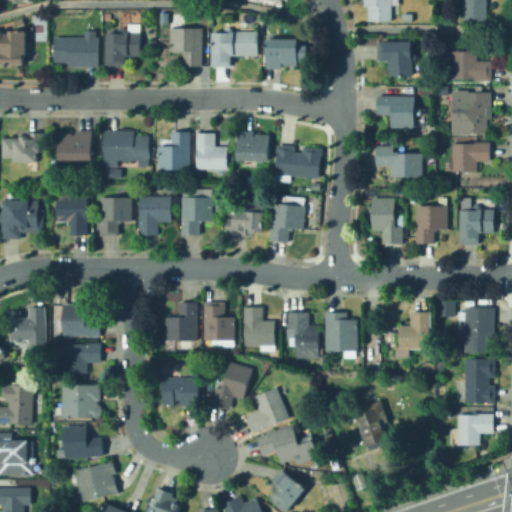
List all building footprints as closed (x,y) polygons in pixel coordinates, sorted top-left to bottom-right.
[(399,0),(399,7),(393,7),(393,21),(369,21),(369,7),(365,7),(365,0),(399,0)] [(488,0),(488,21),(464,21),(464,0),(488,0)] [(403,19),(403,11),(412,11),(412,19),(403,19)] [(25,25),(18,27),(16,21),(23,19),(25,25)] [(142,25),(141,56),(126,56),(126,68),(108,68),(108,65),(107,65),(107,33),(118,33),(118,31),(120,28),(125,28),(129,31),(129,25),(142,25)] [(204,28),(203,66),(185,66),(185,51),(171,51),(171,28),(204,28)] [(259,31),(260,55),(233,56),(234,66),(214,67),(214,32),(225,32),(225,30),(227,28),(231,28),(233,29),(233,31),(259,31)] [(26,57),(25,65),(1,66),(1,64),(0,64),(0,31),(28,31),(28,57),(26,57)] [(97,31),(97,37),(100,37),(101,67),(70,67),(70,62),(55,62),(55,38),(85,37),(85,31),(97,31)] [(308,46),(308,63),(300,63),(300,65),(286,65),(286,64),(284,64),(284,69),(267,69),(268,39),(300,39),(300,46),(308,46)] [(412,41),(412,53),(414,53),(417,56),(417,59),(414,62),(414,75),(389,76),(389,61),(378,61),(378,42),(412,41)] [(493,61),(492,80),(475,81),(475,79),(452,79),(452,51),(478,51),(478,61),(493,61)] [(434,95),(424,95),(424,87),(434,87),(434,95)] [(439,95),(438,87),(447,87),(447,94),(439,95)] [(492,93),(492,119),(487,119),(487,134),(471,134),(471,136),(455,136),(454,91),(470,91),(470,93),(492,93)] [(416,96),(415,128),(392,128),(392,115),(378,115),(379,96),(416,96)] [(94,131),(94,161),(60,160),(60,134),(73,134),(73,135),(77,135),(77,131),(94,131)] [(150,135),(150,161),(106,161),(106,131),(136,131),(136,135),(150,135)] [(255,137),(258,137),(258,134),(271,135),(270,162),(238,160),(240,131),(255,132),(255,137)] [(192,132),(191,170),(160,170),(160,146),(172,146),(173,132),(192,132)] [(47,133),(46,152),(40,152),(39,162),(31,162),(30,164),(26,164),(24,163),(15,162),(15,158),(3,158),(4,138),(21,138),(21,136),(28,137),(28,133),(47,133)] [(228,147),(228,169),(198,169),(198,133),(217,133),(217,147),(228,147)] [(491,142),(491,162),(478,162),(478,172),(453,172),(453,143),(475,143),(475,142),(491,142)] [(296,152),(303,153),(304,147),(324,148),(323,157),(322,157),(320,178),(292,176),(291,182),(277,181),(276,175),(278,145),(296,146),(296,152)] [(423,153),(423,177),(391,177),(391,167),(377,167),(378,146),(395,146),(395,152),(399,152),(399,153),(423,153)] [(321,190),(313,189),(313,182),(321,183),(321,190)] [(27,194),(33,200),(40,200),(40,209),(45,210),(45,233),(22,232),(22,239),(1,239),(1,214),(5,214),(5,200),(10,200),(10,194),(27,194)] [(89,196),(88,235),(72,235),(72,225),(69,225),(68,222),(58,222),(58,196),(89,196)] [(173,196),(173,222),(160,222),(160,235),(140,235),(141,219),(141,196),(173,196)] [(215,197),(214,221),(202,221),(202,235),(183,235),(183,197),(215,197)] [(133,198),(133,221),(120,221),(120,236),(101,236),(101,198),(133,198)] [(404,227),(404,244),(383,244),(383,231),(374,231),(373,198),(396,198),(396,227),(404,227)] [(472,198),(472,210),(479,209),(495,210),(495,233),(483,233),(483,243),(480,243),(480,245),(462,245),(462,242),(461,242),(461,210),(463,210),(462,198),(472,198)] [(266,204),(263,232),(254,231),(254,234),(248,234),(248,236),(234,235),(234,234),(226,233),(227,219),(234,219),(235,215),(230,215),(230,202),(266,204)] [(307,206),(305,229),(291,228),(290,243),(271,240),(273,213),(270,213),(271,203),(275,203),(307,206)] [(449,206),(449,230),(436,230),(436,243),(417,243),(417,206),(449,206)] [(199,302),(199,340),(167,340),(167,317),(181,317),(180,302),(199,302)] [(236,340),(235,347),(214,347),(214,340),(205,340),(206,302),(226,302),(226,317),(236,317),(236,340)] [(457,302),(457,316),(441,317),(441,302),(457,302)] [(101,317),(102,336),(64,336),(64,304),(87,304),(87,317),(101,317)] [(47,307),(48,348),(30,348),(29,340),(25,340),(22,343),(19,343),(17,342),(17,341),(11,341),(10,312),(22,311),(22,317),(28,317),(30,318),(29,307),(47,307)] [(277,320),(276,351),(262,351),(262,346),(246,346),(245,322),(245,307),(265,307),(265,320),(277,320)] [(496,308),(495,338),(491,338),(491,352),(466,352),(466,321),(459,321),(459,312),(466,312),(466,308),(496,308)] [(320,326),(320,358),(297,358),(297,330),(289,329),(290,312),(310,312),(310,326),(320,326)] [(359,319),(358,352),(327,352),(327,312),(349,312),(348,319),(359,319)] [(431,312),(431,328),(431,350),(400,349),(400,325),(411,325),(412,312),(431,312)] [(8,358),(0,362),(0,339),(3,345),(2,346),(8,358)] [(102,343),(102,363),(89,363),(89,373),(63,373),(64,344),(87,343),(102,343)] [(496,357),(496,377),(490,377),(490,386),(496,386),(496,403),(489,403),(489,402),(466,402),(466,398),(458,398),(458,381),(466,381),(466,359),(488,359),(488,358),(496,357)] [(254,368),(245,399),(236,397),(232,410),(212,404),(217,387),(223,389),(224,384),(225,384),(232,362),(254,368)] [(435,370),(425,370),(425,362),(435,362),(435,370)] [(200,377),(200,406),(183,406),(183,401),(176,401),(176,405),(164,405),(164,387),(163,387),(162,377),(200,377)] [(35,394),(34,424),(0,423),(0,406),(9,406),(10,402),(7,402),(7,398),(5,398),(5,396),(4,396),(4,386),(5,384),(34,385),(37,388),(37,392),(35,394)] [(103,414),(100,418),(63,417),(64,384),(102,384),(102,401),(98,401),(98,404),(101,404),(103,408),(103,414)] [(291,418),(255,433),(248,416),(261,410),(255,396),(278,387),(291,418)] [(386,423),(391,439),(390,440),(392,443),(371,451),(370,447),(368,448),(365,439),(363,439),(360,431),(362,431),(355,410),(382,400),(390,422),(386,423)] [(495,414),(495,433),(481,433),(481,445),(459,445),(459,415),(479,415),(479,413),(495,414)] [(88,424),(88,438),(103,437),(105,456),(67,459),(65,426),(88,424)] [(295,425),(302,446),(316,441),(321,456),(300,463),(298,459),(283,464),(279,452),(265,456),(259,438),(295,425)] [(13,440),(22,440),(22,438),(27,438),(27,441),(35,441),(34,456),(37,458),(37,462),(35,466),(35,475),(0,475),(0,433),(13,433),(13,440)] [(113,475),(113,476),(116,476),(121,493),(84,502),(76,471),(114,459),(118,473),(113,475)] [(307,489),(288,511),(286,511),(270,498),(275,491),(274,490),(278,485),(273,481),(282,469),(307,489)] [(0,487),(32,487),(32,504),(26,504),(26,511),(4,511),(4,505),(0,505),(0,487)] [(185,501),(180,511),(153,511),(155,508),(152,507),(160,487),(174,493),(173,497),(185,501)] [(242,496),(245,503),(255,498),(258,498),(264,511),(226,511),(223,505),(242,496)] [(129,511),(103,511),(108,503),(129,511)]
